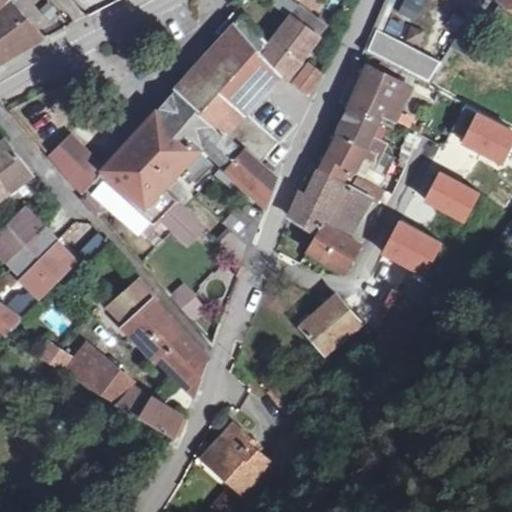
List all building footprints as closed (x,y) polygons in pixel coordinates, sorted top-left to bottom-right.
[(0,0),(0,8),(9,1),(7,0),(0,0)] [(17,22),(22,17),(9,1),(0,8),(0,61),(19,50),(14,45),(28,34),(17,22)] [(289,14),(318,35),(326,25),(298,3),(289,14)] [(240,144),(260,161),(279,142),(246,111),(282,73),(263,50),(269,41),(238,9),(217,30),(224,37),(177,87),(180,89),(240,144)] [(286,77),(318,35),(289,14),(269,41),(263,50),(282,73),(286,77)] [(41,38),(22,17),(17,22),(28,34),(14,45),(19,50),(41,38)] [(475,28),(483,33),(490,22),(482,17),(475,28)] [(429,84),(443,63),(374,27),(364,50),(429,84)] [(306,95),(322,75),(309,64),(293,83),(306,95)] [(293,219),(318,235),(325,226),(345,238),(369,199),(376,202),(383,189),(360,176),(351,188),(342,182),(349,168),(356,169),(382,113),(397,121),(412,89),(370,68),(321,170),(315,167),(303,195),(293,219)] [(142,172),(160,189),(204,142),(225,161),(270,201),(279,178),(260,161),(240,144),(180,89),(160,112),(157,110),(137,135),(124,146),(148,166),(142,172)] [(268,100),(256,114),(283,137),(309,106),(299,97),(285,114),(268,100)] [(0,198),(32,176),(4,141),(0,144),(0,198)] [(148,166),(124,146),(102,169),(188,243),(201,227),(160,189),(142,172),(148,166)] [(511,152),(499,169),(509,177),(511,174),(511,152)] [(80,194),(102,169),(85,154),(64,176),(80,194)] [(196,184),(215,166),(204,155),(186,172),(196,184)] [(363,173),(386,186),(392,175),(368,162),(363,173)] [(0,251),(23,275),(18,279),(31,291),(28,295),(19,296),(8,309),(0,301),(0,331),(6,335),(56,281),(79,261),(86,268),(110,245),(101,233),(75,257),(25,207),(0,231),(0,251)] [(254,213),(250,221),(232,211),(221,222),(245,244),(251,245),(264,217),(254,213)] [(325,226),(318,235),(310,250),(343,271),(347,266),(359,247),(345,238),(325,226)] [(162,288),(173,279),(157,262),(146,270),(162,288)] [(111,303),(127,320),(152,297),(155,294),(140,277),(111,303)] [(404,278),(385,316),(396,322),(381,350),(402,360),(428,305),(436,295),(404,278)] [(190,323),(207,310),(186,282),(168,294),(190,323)] [(369,330),(338,295),(301,328),(331,362),(369,330)] [(209,360),(152,297),(127,320),(172,370),(195,393),(205,373),(203,368),(209,360)] [(55,304),(39,316),(57,340),(72,328),(55,304)] [(142,416),(169,433),(181,415),(153,397),(150,400),(86,346),(77,360),(48,341),(37,353),(142,416)] [(259,502),(293,468),(277,452),(266,464),(247,445),(251,441),(234,424),(211,449),(212,470),(222,480),(229,473),(245,489),(259,502)] [(296,432),(277,452),(293,468),(313,448),(296,432)] [(229,473),(222,480),(211,490),(227,507),(245,489),(229,473)]
